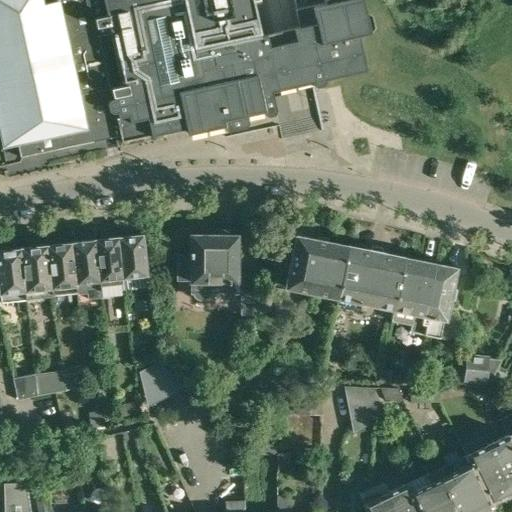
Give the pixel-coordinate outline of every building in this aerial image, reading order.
[(0,0),(0,141),(1,146),(18,143),(20,157),(115,136),(117,144),(121,147),(140,142),(168,136),(171,132),(186,129),(187,133),(221,125),(227,129),(245,125),(248,121),(246,114),(260,111),(267,115),(273,113),(276,109),(272,90),(312,81),(312,83),(316,86),(321,84),(324,81),(324,78),(366,70),(359,34),(370,32),(370,31),(372,31),(375,27),(372,14),(368,12),(366,12),(363,0),(325,0),(326,2),(295,8),(299,26),(259,35),(259,31),(252,0),(0,0)] [(141,234),(118,237),(122,278),(123,290),(147,287),(141,234)] [(208,292),(217,292),(218,295),(220,297),(222,299),(225,299),(229,299),(231,298),(234,294),(234,293),(241,293),(241,320),(252,320),(256,274),(236,275),(236,235),(190,234),(190,255),(178,255),(178,279),(192,278),(192,291),(194,292),(194,294),(196,296),(198,297),(200,298),(203,298),(205,297),(206,295),(207,294),(208,292)] [(336,303),(348,246),(296,235),(293,254),(292,254),(289,269),(286,286),(337,297),(336,303)] [(122,278),(118,237),(95,240),(100,280),(101,296),(124,294),(123,290),(122,278)] [(95,240),(72,242),(76,282),(85,281),(87,298),(102,297),(101,296),(100,280),(95,240)] [(72,242),(46,245),(52,293),(77,290),(76,282),(72,242)] [(46,245),(20,248),(26,299),(51,296),(51,293),(52,293),(46,245)] [(348,246),(336,303),(360,308),(361,302),(393,308),(391,320),(404,257),(348,246)] [(0,301),(26,299),(20,248),(0,250),(0,301)] [(404,257),(391,320),(410,323),(409,331),(425,334),(427,325),(422,324),(434,263),(404,257)] [(427,325),(425,334),(439,337),(445,338),(455,331),(457,321),(453,313),(446,312),(455,268),(434,263),(422,324),(427,325)] [(282,314),(287,287),(259,281),(254,309),(269,312),(269,311),(282,314)] [(336,368),(337,368),(339,354),(331,352),(328,366),(321,365),(320,389),(334,389),(336,368)] [(502,359),(466,354),(463,381),(486,383),(486,381),(491,381),(502,359)] [(176,382),(158,364),(140,373),(146,397),(176,382)] [(391,382),(392,370),(381,370),(379,381),(391,382)] [(18,399),(38,395),(35,373),(13,377),(18,399)] [(353,431),(387,416),(374,386),(344,385),(353,431)] [(384,400),(404,401),(398,388),(379,387),(384,400)] [(440,402),(440,389),(410,390),(410,402),(440,402)] [(461,447),(465,455),(489,506),(491,501),(511,491),(511,441),(501,419),(491,424),(495,432),(500,429),(504,436),(486,445),(482,437),(461,447)] [(446,463),(436,468),(457,511),(487,511),(489,506),(465,455),(458,458),(454,451),(443,457),(446,463)] [(430,481),(410,490),(420,511),(457,511),(436,468),(426,473),(430,481)] [(32,473),(37,511),(50,511),(44,471),(32,473)] [(224,500),(224,511),(223,511),(245,511),(244,475),(232,475),(233,500),(224,500)] [(30,511),(26,482),(4,482),(4,511),(30,511)] [(420,511),(410,490),(406,482),(387,491),(382,482),(360,492),(364,502),(363,503),(367,511),(420,511)] [(277,494),(277,511),(291,511),(290,494),(277,494)]
